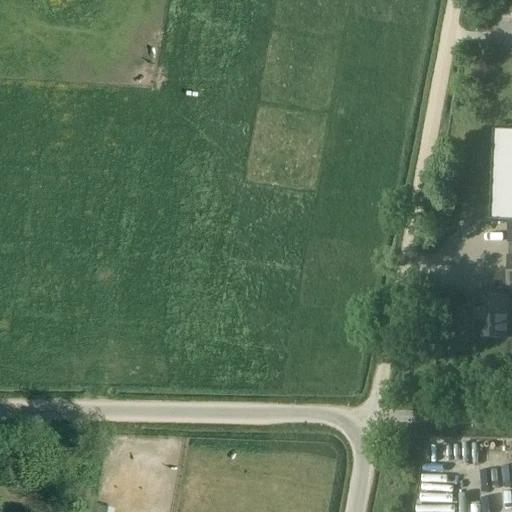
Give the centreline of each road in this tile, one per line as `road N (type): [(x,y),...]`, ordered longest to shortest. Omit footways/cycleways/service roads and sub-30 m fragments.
road 1 (track): [(456,0),(373,417)]
road 2 (unclassified): [(0,410),(373,417)]
road 3 (unclassified): [(373,417),(511,420)]
